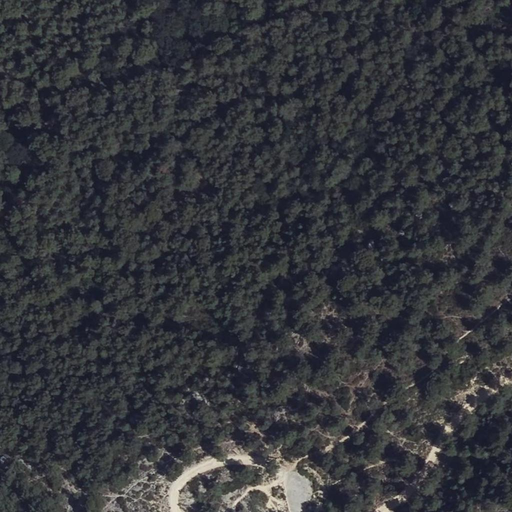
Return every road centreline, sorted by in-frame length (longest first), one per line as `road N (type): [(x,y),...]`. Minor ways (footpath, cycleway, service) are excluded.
road 1 (track): [(511,367),(494,376),(384,511)]
road 2 (track): [(296,511),(283,471),(229,457),(179,479),(172,492),(178,511)]
